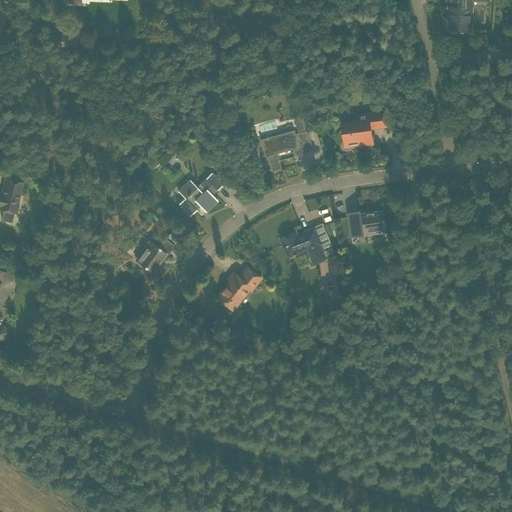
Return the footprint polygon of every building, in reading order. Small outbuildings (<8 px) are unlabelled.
[(488,2),(488,0),(452,0),(452,7),(448,7),(448,14),(450,14),(450,19),(449,19),(449,30),(452,30),(452,31),(455,31),(455,30),(471,31),(472,8),(472,1),(488,2)] [(61,36),(61,47),(73,48),(74,36),(61,36)] [(386,126),(384,111),(357,115),(358,121),(342,123),(345,147),(373,143),(371,128),(386,126)] [(293,117),(298,133),(305,131),(301,115),(293,117)] [(294,157),(313,151),(307,130),(295,134),(294,130),(260,140),(264,154),(267,154),(272,171),(281,168),(277,153),(292,149),(294,157)] [(217,190),(223,184),(211,172),(206,178),(201,183),(204,187),(201,191),(190,179),(178,191),(185,198),(179,204),(190,216),(200,206),(206,212),(218,200),(211,194),(216,189),(217,190)] [(22,182),(5,178),(3,186),(4,186),(2,193),(0,192),(0,208),(4,210),(1,220),(12,223),(14,212),(15,213),(22,182)] [(362,211),(349,213),(353,242),(358,238),(357,235),(387,231),(384,211),(362,214),(362,211)] [(318,240),(320,239),(315,227),(297,235),(296,231),(280,237),(288,257),(297,253),(297,252),(307,248),(313,263),(325,258),(318,240)] [(167,255),(175,245),(164,238),(158,247),(150,241),(136,260),(152,272),(165,254),(167,255)] [(261,278),(247,267),(239,277),(237,275),(232,280),(231,279),(216,297),(224,303),(232,309),(251,286),(253,288),(261,278)] [(330,279),(328,280),(330,290),(332,290),(334,298),(346,296),(341,269),(329,271),(330,279)]
